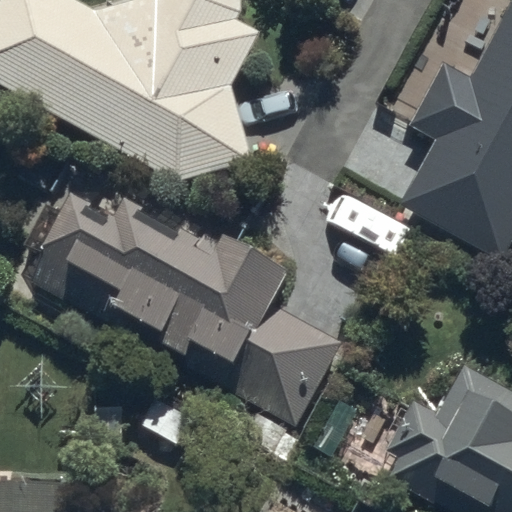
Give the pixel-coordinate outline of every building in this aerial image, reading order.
[(0,0),(0,83),(173,183),(248,161),(226,84),(258,27),(237,16),(239,0),(114,0),(98,6),(84,0),(0,0)] [(393,205),(496,262),(511,234),(511,0),(507,0),(466,74),(442,61),(407,122),(432,136),(393,205)] [(27,282),(295,425),(340,342),(271,302),(283,270),(64,186),(27,282)] [(511,511),(511,388),(442,352),(375,479),(438,511),(511,511)] [(0,511),(75,511),(76,481),(0,480),(0,511)]
